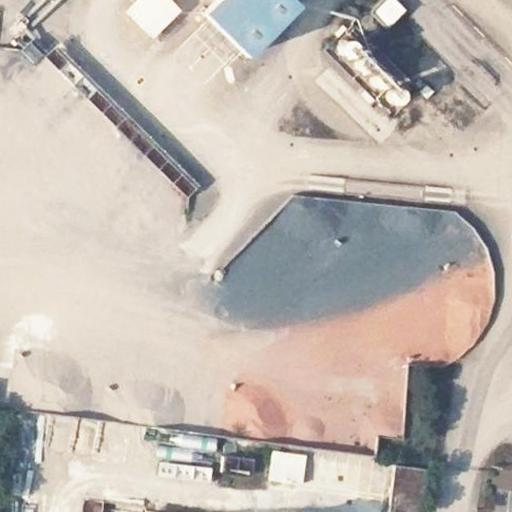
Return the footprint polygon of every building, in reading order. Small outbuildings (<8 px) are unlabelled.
[(156,0),(134,0),(124,11),(147,33),(168,12),(156,0)] [(209,0),(204,6),(191,18),(233,61),(283,12),(271,0),(209,0)] [(400,0),(382,0),(322,46),(382,124),(447,74),(403,16),(409,12),(400,0)] [(229,278),(227,291),(250,293),(254,302),(297,306),(295,322),(307,323),(306,335),(318,343),(308,357),(334,375),(345,376),(356,361),(362,374),(367,375),(360,385),(405,389),(409,350),(473,356),(442,335),(443,324),(460,317),(469,304),(448,289),(457,275),(444,274),(470,264),(456,262),(458,246),(472,241),(460,211),(287,194),(229,278)] [(396,430),(398,407),(373,405),(371,428),(396,430)] [(221,477),(251,480),(253,456),(223,453),(221,477)] [(302,484),(305,457),(272,453),(269,479),(302,484)] [(171,473),(197,479),(200,468),(156,457),(152,474),(170,479),(171,473)] [(421,511),(427,469),(394,465),(388,511),(421,511)]
